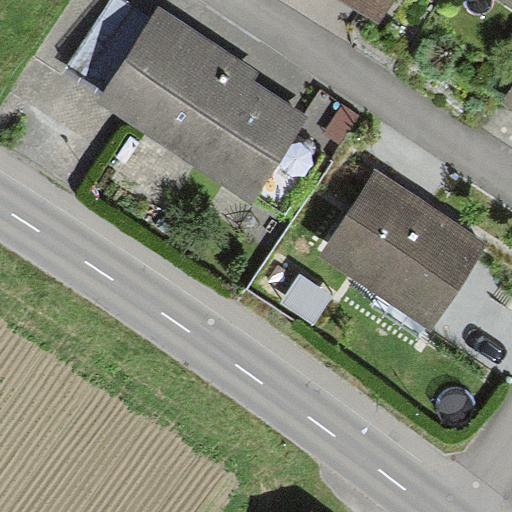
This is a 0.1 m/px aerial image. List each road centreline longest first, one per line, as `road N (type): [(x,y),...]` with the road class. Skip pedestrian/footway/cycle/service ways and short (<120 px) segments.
road 1 (tertiary): [(0,206),(178,323),(436,511)]
road 2 (residential): [(237,0),(511,183)]
